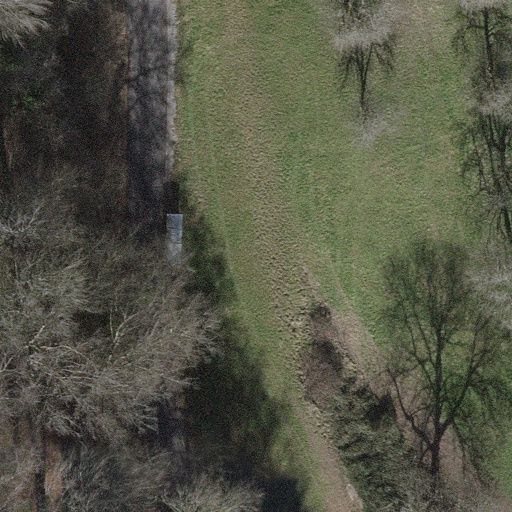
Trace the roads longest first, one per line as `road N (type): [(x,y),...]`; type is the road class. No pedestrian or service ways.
road 1 (track): [(147,0),(150,408),(182,511)]
road 2 (track): [(148,328),(112,294),(42,107),(18,0)]
